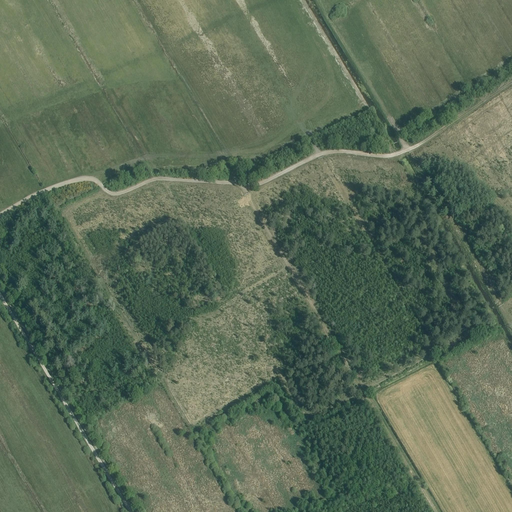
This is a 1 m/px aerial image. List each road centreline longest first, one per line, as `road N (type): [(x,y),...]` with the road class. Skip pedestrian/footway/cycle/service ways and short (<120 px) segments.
road 1 (track): [(434,511),(239,185),(156,178),(114,194),(88,177),(0,215)]
road 2 (track): [(242,188),(316,154),(406,151),(511,82)]
road 3 (track): [(134,511),(0,288)]
